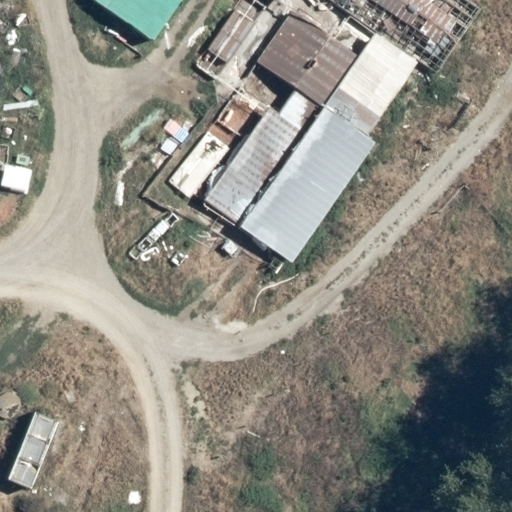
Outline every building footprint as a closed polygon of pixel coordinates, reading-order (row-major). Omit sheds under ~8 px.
[(83,0),(138,38),(165,0),(83,0)] [(276,85),(370,144),(419,70),(314,0),(300,0),(257,71),(276,85)] [(314,0),(419,70),(435,80),(478,15),(454,0),(314,0)] [(257,19),(229,2),(199,53),(227,70),(257,19)] [(370,144),(276,85),(199,200),(301,268),(380,151),(370,144)]
